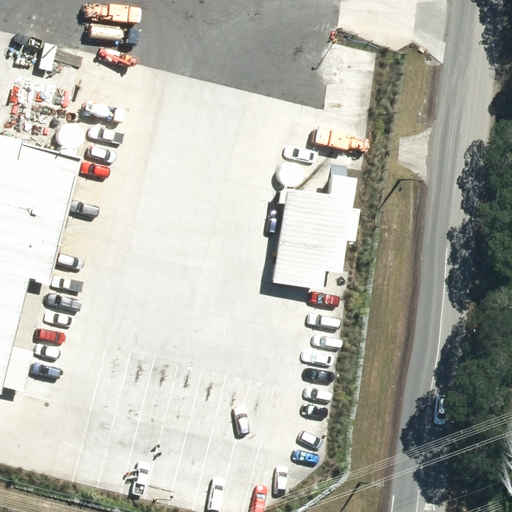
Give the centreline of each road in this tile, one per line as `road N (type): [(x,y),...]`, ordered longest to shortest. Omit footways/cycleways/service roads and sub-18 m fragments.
road 1 (unknown): [(486,26),(317,2),(242,35),(121,320)]
road 2 (unclassified): [(427,511),(489,0)]
